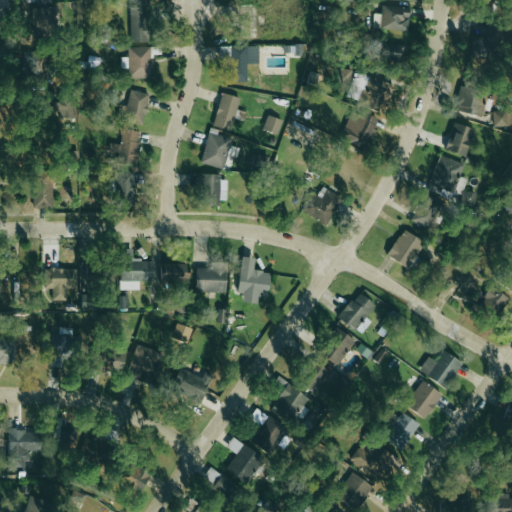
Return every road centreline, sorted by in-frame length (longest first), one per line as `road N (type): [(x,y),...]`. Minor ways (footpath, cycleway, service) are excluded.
road 1 (residential): [(155,511),(348,257),(391,185),(421,117),(440,0)]
road 2 (residential): [(511,361),(348,257),(291,239),(171,228),(0,229)]
road 3 (residential): [(171,228),(172,151),(196,52),(193,5)]
road 4 (residential): [(0,396),(64,397),(125,415),(196,456)]
road 5 (residential): [(399,511),(511,359)]
